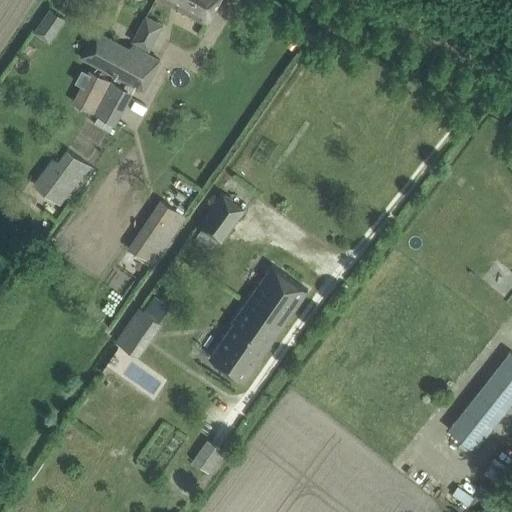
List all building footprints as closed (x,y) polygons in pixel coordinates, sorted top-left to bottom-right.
[(162,0),(208,24),(220,0),(162,0)] [(51,7),(34,31),(50,43),(67,18),(51,7)] [(115,75),(129,48),(96,30),(81,57),(115,75)] [(130,47),(129,48),(115,75),(145,91),(162,60),(134,45),(130,47)] [(71,107),(117,123),(130,86),(84,70),(71,107)] [(43,181),(70,201),(95,168),(67,148),(43,181)] [(245,208),(221,193),(199,225),(222,241),(245,208)] [(161,200),(130,247),(155,263),(186,216),(161,200)] [(246,303),(283,326),(308,289),(273,265),(246,303)] [(245,381),(283,326),(246,303),(234,320),(235,321),(210,357),(245,381)] [(118,339),(139,354),(163,319),(142,305),(118,339)] [(463,440),(457,448),(467,456),(473,448),(475,449),(511,401),(511,350),(449,429),(463,440)] [(128,357),(121,367),(142,382),(149,372),(128,357)] [(207,469),(218,450),(205,442),(193,460),(207,469)]
